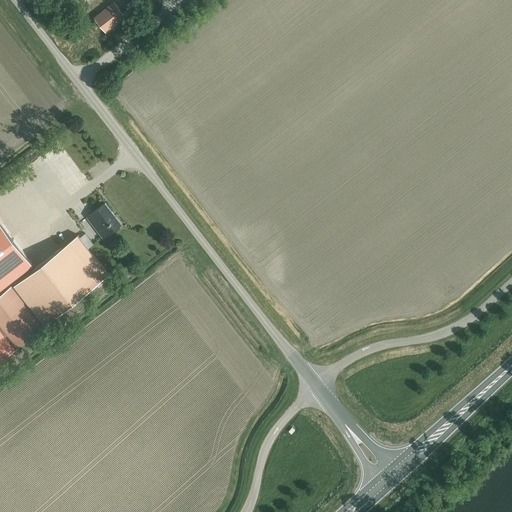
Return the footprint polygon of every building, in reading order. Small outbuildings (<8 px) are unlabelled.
[(92,19),(103,34),(133,10),(127,2),(120,7),(115,1),(92,19)] [(107,235),(121,224),(105,203),(91,214),(107,235)] [(0,288),(32,264),(0,222),(0,288)] [(78,235),(14,284),(45,323),(108,274),(78,235)] [(0,358),(43,326),(12,286),(0,294),(0,358)]
